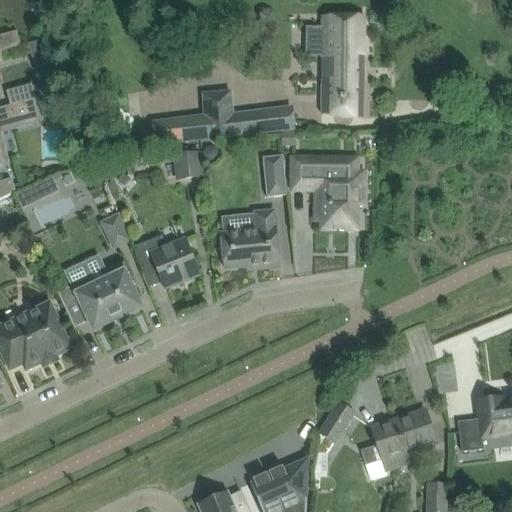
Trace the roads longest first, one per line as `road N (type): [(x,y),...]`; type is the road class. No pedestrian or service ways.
road 1 (residential): [(0,434),(285,300),(353,291)]
road 2 (unknown): [(165,509),(284,444),(296,455)]
